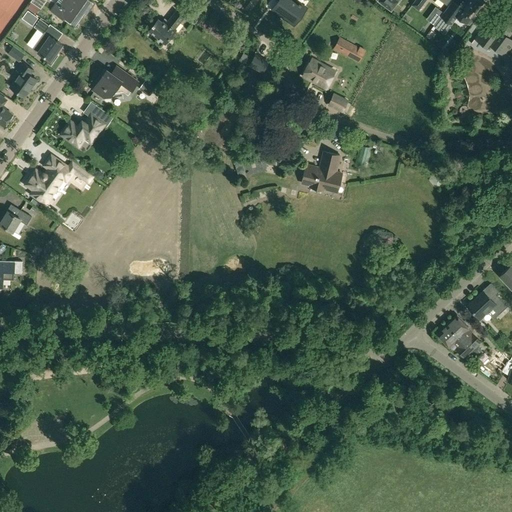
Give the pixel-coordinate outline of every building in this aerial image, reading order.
[(37,12),(43,5),(39,0),(31,0),(28,4),(37,12)] [(92,1),(90,0),(66,0),(63,5),(61,4),(60,5),(56,2),(52,9),(65,19),(67,17),(76,24),(92,1)] [(293,25),(305,9),(294,1),(294,0),(274,0),(278,2),(273,10),(293,25)] [(391,10),(399,0),(398,0),(378,0),(391,10)] [(418,9),(425,0),(415,0),(412,4),(418,9)] [(445,19),(452,24),(458,16),(469,24),(476,15),(474,14),(482,3),(478,0),(463,0),(461,0),(459,4),(460,5),(457,8),(451,3),(436,22),(441,26),(445,19)] [(38,18),(29,11),(23,18),(33,25),(38,18)] [(183,17),(184,17),(176,11),(167,22),(164,20),(162,22),(158,19),(149,30),(165,43),(176,30),(174,28),(179,22),(183,24),(186,20),(183,17)] [(44,34),(50,26),(40,19),(34,27),(44,34)] [(489,49),(492,45),(505,55),(511,45),(511,39),(506,35),(511,27),(504,21),(502,24),(495,19),(488,28),(485,25),(475,38),(489,49)] [(56,53),(62,44),(50,35),(46,40),(41,36),(33,48),(44,55),(42,58),(51,65),(58,55),(56,53)] [(359,62),(365,51),(340,37),(334,48),(359,62)] [(25,54),(13,45),(8,53),(19,62),(25,54)] [(250,66),(263,74),(269,64),(256,56),(250,66)] [(326,87),(335,70),(312,58),(303,75),(326,87)] [(25,97),(37,79),(30,74),(33,69),(23,62),(18,69),(21,71),(10,86),(25,97)] [(157,62),(148,69),(154,76),(162,68),(157,62)] [(128,95),(138,81),(126,72),(121,80),(107,70),(93,89),(99,92),(99,94),(104,97),(110,96),(112,93),(124,91),(128,95)] [(146,79),(139,88),(150,95),(156,86),(146,79)] [(372,90),(362,107),(369,111),(377,115),(386,99),(391,90),(376,82),(372,90)] [(413,91),(394,124),(409,133),(427,99),(413,91)] [(342,111),(348,100),(334,93),(329,104),(342,111)] [(0,122),(4,125),(12,114),(2,106),(7,99),(0,94),(0,122)] [(78,146),(85,137),(91,141),(104,123),(91,114),(85,122),(82,120),(78,126),(71,120),(61,133),(78,146)] [(370,166),(374,151),(370,149),(365,164),(370,166)] [(340,154),(325,151),(321,168),(306,164),(301,184),(337,193),(342,173),(335,172),(340,154)] [(44,173),(42,174),(36,170),(26,184),(34,190),(31,194),(45,204),(63,179),(66,180),(73,171),(89,182),(93,176),(72,161),(68,167),(51,155),(44,165),(49,168),(46,173),(44,173)] [(33,205),(30,210),(36,215),(40,210),(33,205)] [(27,224),(32,216),(21,209),(17,216),(8,210),(0,223),(13,231),(20,220),(27,224)] [(0,286),(3,287),(3,279),(14,279),(14,273),(22,273),(22,261),(0,260),(0,286)] [(511,266),(511,265),(500,275),(511,287),(511,266)] [(499,313),(507,306),(496,294),(491,298),(483,291),(478,296),(479,296),(475,299),(467,306),(480,319),(493,307),(499,313)] [(502,319),(508,326),(511,323),(511,314),(510,312),(502,319)] [(465,355),(471,349),(477,343),(471,336),(473,335),(467,329),(469,328),(457,316),(438,333),(450,346),(455,341),(460,346),(458,348),(465,355)] [(502,370),(509,359),(502,351),(491,362),(502,370)]
